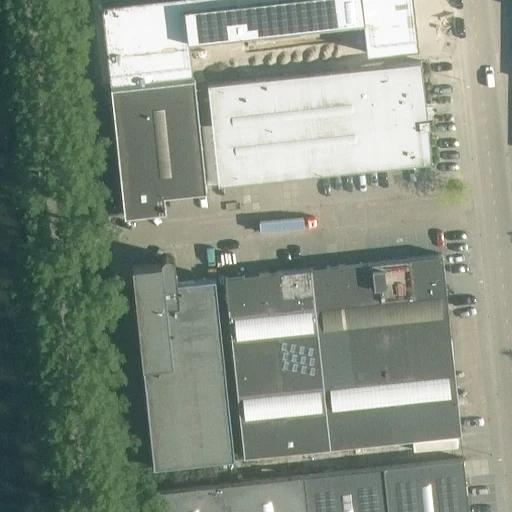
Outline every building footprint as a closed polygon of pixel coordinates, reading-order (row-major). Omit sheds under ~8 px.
[(413,0),(116,0),(101,2),(109,81),(193,72),(190,41),(363,23),(366,54),(419,48),(413,0)] [(207,85),(218,186),(431,163),(427,127),(429,127),(428,118),(426,118),(420,61),(207,85)] [(206,191),(205,188),(193,78),(110,87),(124,216),(165,211),(163,196),(206,191)] [(441,254),(225,277),(244,456),(460,433),(441,254)] [(160,264),(132,267),(153,466),(234,457),(215,278),(173,282),(172,271),(175,271),(174,262),(172,258),(168,256),(164,257),(161,260),(160,264)] [(466,511),(463,485),(463,481),(460,458),(158,491),(160,511),(466,511)]
